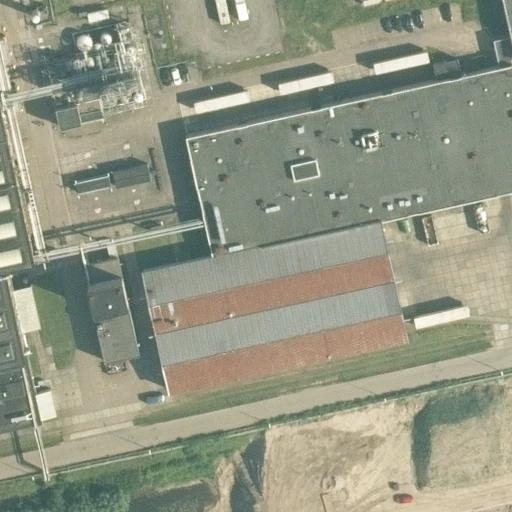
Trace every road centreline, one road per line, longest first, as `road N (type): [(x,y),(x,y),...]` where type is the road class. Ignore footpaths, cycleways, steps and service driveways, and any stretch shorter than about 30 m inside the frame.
road 1 (unknown): [(40,145),(491,40)]
road 2 (unclassified): [(8,0),(107,446)]
road 3 (unclassified): [(511,355),(107,446)]
